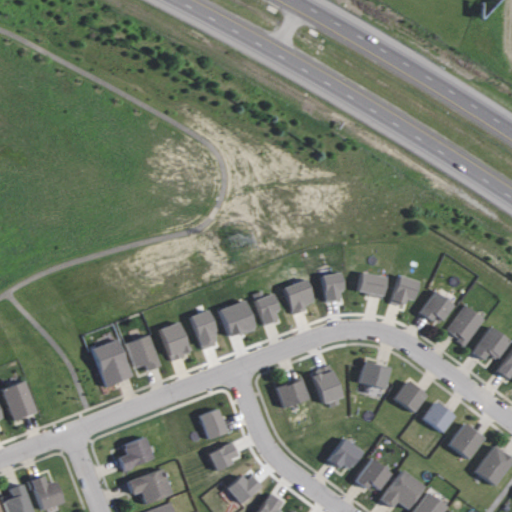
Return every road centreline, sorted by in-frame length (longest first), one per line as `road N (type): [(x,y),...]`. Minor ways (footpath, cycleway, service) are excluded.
road 1 (residential): [(73,433),(337,328),(368,327)]
road 2 (motorway): [(278,50),(511,193)]
road 3 (motorway): [(511,127),(305,3)]
road 4 (residential): [(343,511),(272,455),(235,370)]
road 5 (residential): [(368,327),(399,337),(511,420)]
